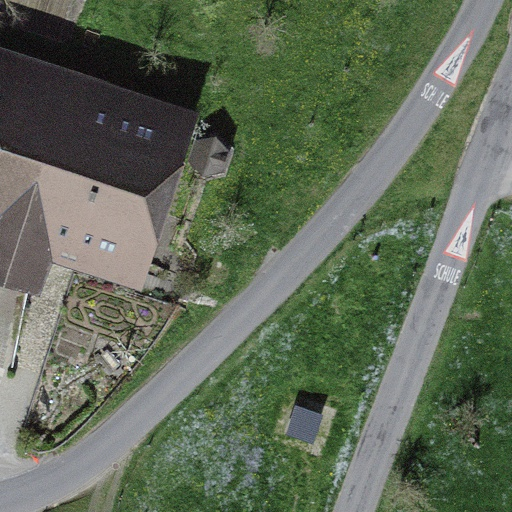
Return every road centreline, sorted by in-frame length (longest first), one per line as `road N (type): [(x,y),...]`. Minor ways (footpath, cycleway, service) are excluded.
road 1 (unclassified): [(0,494),(95,454),(238,319),(398,138),(479,0)]
road 2 (unclassified): [(511,105),(367,511)]
